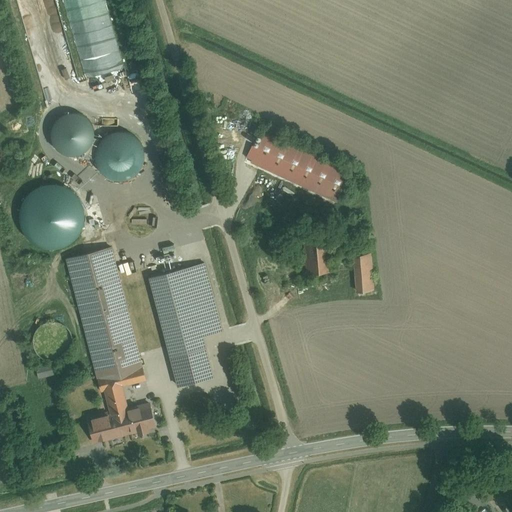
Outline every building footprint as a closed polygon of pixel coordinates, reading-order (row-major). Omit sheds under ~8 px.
[(56,115),(51,120),(48,126),(46,133),(48,139),(51,145),(56,150),(62,153),(69,153),(76,152),(81,148),(85,143),(88,136),(88,129),(86,123),(82,118),(76,114),(69,112),(62,112),(56,115)] [(256,131),(242,163),(334,202),(348,170),(256,131)] [(101,142),(96,147),(93,153),(92,160),(93,166),(96,172),(101,177),(108,180),(114,180),(121,179),(127,175),(131,170),(133,163),(133,156),(131,150),(127,145),(121,141),(115,139),(108,139),(101,142)] [(30,190),(22,197),(17,206),(15,216),(17,227),(22,237),(30,244),(40,249),(51,250),(62,247),(71,241),(78,231),(81,221),(80,210),(76,200),(69,192),(60,187),(50,184),(39,185),(30,190)] [(302,236),(302,270),(328,270),(328,236),(302,236)] [(108,248),(64,261),(107,412),(81,419),(88,443),(152,425),(145,402),(124,407),(119,390),(146,382),(108,248)] [(349,257),(350,292),(372,291),(371,256),(349,257)] [(201,264),(144,280),(167,360),(201,350),(198,339),(220,332),(201,264)] [(39,325),(34,329),(31,335),(29,342),(31,349),(34,355),(39,360),(45,362),(52,363),(58,361),(64,357),(68,352),(71,346),(71,339),(69,333),(65,327),(59,323),(52,321),(45,322),(39,325)]
